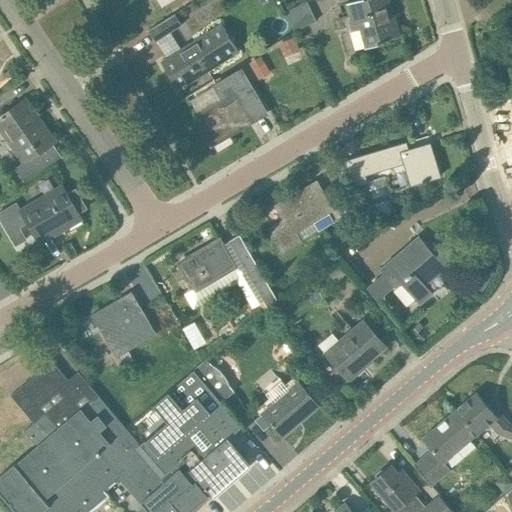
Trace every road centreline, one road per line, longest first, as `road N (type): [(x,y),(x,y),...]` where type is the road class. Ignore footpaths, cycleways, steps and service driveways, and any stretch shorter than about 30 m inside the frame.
road 1 (residential): [(156,228),(457,52)]
road 2 (secondary): [(264,511),(509,313)]
road 3 (residential): [(156,228),(7,0)]
road 4 (residential): [(0,320),(156,228)]
road 5 (residential): [(511,217),(457,52)]
